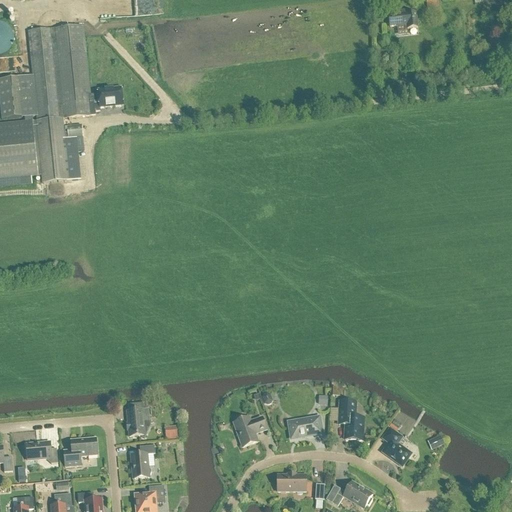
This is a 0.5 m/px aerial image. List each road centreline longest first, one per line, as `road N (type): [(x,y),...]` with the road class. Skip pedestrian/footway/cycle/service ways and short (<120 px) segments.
road 1 (residential): [(227,511),(253,471),(318,456),(360,464),(434,511)]
road 2 (residential): [(0,429),(108,421),(116,511)]
